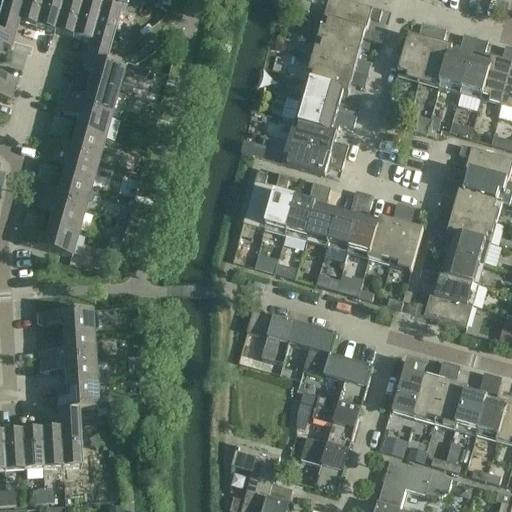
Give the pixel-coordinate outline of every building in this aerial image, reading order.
[(17,24),(23,0),(2,0),(0,7),(0,19),(13,23),(17,24)] [(42,0),(23,0),(17,24),(35,29),(42,0)] [(42,0),(35,29),(53,35),(62,0),(42,0)] [(62,0),(53,35),(63,38),(71,40),(82,1),(77,0),(62,0)] [(331,0),(325,21),(366,33),(370,22),(379,25),(382,14),(331,0)] [(71,40),(90,45),(101,7),(82,1),(71,40)] [(101,7),(90,45),(109,51),(120,12),(101,7)] [(13,23),(0,19),(0,38),(8,41),(10,34),(13,23)] [(325,21),(319,42),(360,54),(366,33),(325,21)] [(434,30),(422,26),(418,40),(409,37),(397,80),(418,86),(434,30)] [(418,86),(439,92),(451,49),(443,47),(446,33),(434,30),(418,86)] [(368,43),(381,47),(384,37),(370,33),(368,43)] [(0,55),(1,51),(10,53),(13,42),(8,41),(0,38),(0,55)] [(476,42),(464,38),(460,51),(451,49),(439,92),(460,98),(476,42)] [(369,79),(372,67),(358,62),(360,54),(319,42),(313,63),(369,79)] [(488,45),(476,42),(460,98),(481,104),(493,61),(485,58),(488,45)] [(109,51),(94,47),(91,56),(89,64),(104,68),(107,61),(109,51)] [(481,104),(502,109),(511,73),(511,51),(505,50),(501,63),(493,61),(481,104)] [(87,90),(124,101),(124,100),(117,98),(124,74),(104,68),(89,64),(86,63),(83,74),(91,76),(87,90)] [(365,91),(368,80),(369,79),(313,63),(307,84),(349,96),(351,87),(365,91)] [(147,74),(133,70),(132,76),(134,80),(145,83),(147,74)] [(511,73),(502,109),(511,112),(511,73)] [(0,87),(13,92),(16,83),(16,82),(0,77),(0,87)] [(357,120),(360,108),(346,104),(349,96),(307,84),(301,105),(357,120)] [(0,99),(10,102),(13,92),(0,87),(0,99)] [(61,96),(58,106),(110,121),(111,120),(118,122),(119,117),(122,116),(124,107),(123,104),(124,101),(87,90),(83,103),(61,96)] [(295,125),(337,137),(340,129),(353,133),(357,120),(301,105),(289,101),(283,122),(295,125)] [(58,106),(55,115),(55,117),(78,123),(74,135),(104,144),(110,121),(58,106)] [(140,118),(137,128),(154,133),(156,122),(140,118)] [(432,123),(430,130),(429,130),(426,139),(431,140),(433,133),(436,134),(439,125),(432,123)] [(345,162),(349,150),(335,146),(337,137),(295,125),(289,146),(345,162)] [(416,126),(414,135),(426,139),(429,130),(416,126)] [(47,143),(44,154),(96,169),(104,144),(74,135),(70,150),(47,143)] [(289,146),(283,168),(325,180),(328,170),(342,174),(345,162),(289,146)] [(511,171),(511,162),(484,155),(462,149),(460,158),(468,161),(465,172),(508,185),(511,171)] [(44,154),(42,162),(41,164),(65,171),(61,183),(90,192),(96,169),(44,154)] [(462,185),(459,194),(502,206),(510,208),(511,200),(511,185),(508,185),(465,172),(465,173),(470,175),(466,186),(462,185)] [(265,233),(281,177),(280,177),(276,191),(265,188),(267,178),(258,176),(244,227),(265,233)] [(290,180),(281,177),(265,233),(286,239),(297,201),(285,198),(290,180)] [(34,189),(32,199),(83,214),(90,192),(61,183),(58,196),(34,189)] [(286,239),(306,245),(321,188),(313,186),(308,204),(297,201),(286,239)] [(326,209),(331,191),(321,188),(306,245),(327,251),(338,212),(326,209)] [(459,194),(453,214),(496,227),(502,206),(459,194)] [(32,199),(29,208),(28,210),(52,217),(48,229),(76,238),(83,214),(32,199)] [(348,257),(360,214),(351,212),(350,216),(338,212),(327,251),(329,251),(326,261),(343,266),(346,256),(348,257)] [(348,257),(370,263),(381,220),(380,220),(379,224),(368,220),(369,217),(360,214),(348,257)] [(491,247),(496,227),(453,214),(450,226),(437,222),(434,231),(491,247)] [(370,263),(390,268),(402,226),(381,220),(370,263)] [(412,274),(423,232),(402,226),(390,268),(412,274)] [(76,238),(48,229),(44,242),(21,235),(18,246),(70,261),(76,238)] [(485,268),(491,247),(434,231),(431,241),(449,246),(446,257),(485,268)] [(479,289),(485,268),(446,257),(443,269),(425,264),(422,273),(479,289)] [(279,267),(276,277),(283,280),(286,270),(279,267)] [(473,309),(479,289),(422,273),(420,282),(438,287),(435,297),(430,296),(430,297),(473,309)] [(317,289),(331,293),(333,285),(319,281),(317,289)] [(359,301),(361,293),(347,289),(345,297),(359,301)] [(361,293),(359,301),(372,305),(374,297),(361,293)] [(473,309),(430,297),(426,309),(417,307),(414,317),(467,332),(473,309)] [(388,309),(401,313),(403,305),(390,302),(388,309)] [(62,341),(63,340),(91,339),(89,315),(36,318),(37,330),(61,329),(62,341)] [(246,337),(266,342),(261,362),(283,369),(289,348),(295,327),(253,315),(246,337)] [(331,358),(337,339),(295,327),(289,348),(308,354),(303,374),(325,380),(331,358)] [(39,356),(40,366),(92,362),(91,339),(63,340),(62,341),(63,354),(39,356)] [(372,370),(350,364),(331,359),(331,358),(325,380),(344,386),(339,407),(360,413),(372,370)] [(40,366),(40,376),(41,377),(64,376),(65,387),(94,386),(92,362),(40,366)] [(414,422),(427,379),(414,376),(417,367),(408,364),(393,416),(414,422)] [(447,385),(427,379),(414,422),(435,428),(447,385)] [(468,391),(447,385),(435,428),(456,434),(468,391)] [(55,403),(56,413),(57,413),(77,412),(96,411),(94,386),(65,387),(66,403),(55,403)] [(456,434),(476,440),(488,397),(479,394),(478,399),(468,396),(469,391),(468,391),(456,434)] [(476,440),(497,446),(510,403),(508,402),(507,407),(496,404),(498,399),(488,397),(476,440)] [(349,453),(360,413),(339,407),(318,401),(312,422),(332,428),(327,447),(349,453)] [(497,446),(511,449),(511,403),(510,403),(497,446)] [(104,418),(119,417),(119,407),(103,408),(104,418)] [(77,412),(57,413),(58,421),(58,432),(79,430),(78,420),(77,412)] [(58,432),(61,472),(81,470),(79,430),(58,432)] [(43,473),(61,472),(58,432),(40,433),(43,473)] [(40,433),(21,434),(23,474),(43,473),(40,433)] [(21,434),(1,435),(4,475),(23,474),(21,434)] [(349,453),(327,447),(306,441),(300,464),(321,469),(315,490),(337,496),(349,453)] [(249,489),(247,497),(268,503),(272,488),(280,461),(237,448),(231,470),(253,476),(249,489)] [(411,451),(408,462),(423,466),(426,455),(411,451)] [(445,473),(447,466),(434,462),(432,470),(445,473)] [(433,477),(408,471),(391,466),(379,506),(398,511),(400,511),(406,493),(437,502),(438,499),(441,500),(449,496),(452,483),(433,477)] [(447,466),(445,473),(458,477),(460,469),(447,466)] [(486,485),(488,477),(475,474),(473,482),(486,485)] [(488,477),(486,485),(500,489),(502,481),(488,477)] [(243,511),(245,505),(244,505),(247,497),(249,489),(230,484),(230,501),(233,502),(235,502),(231,511),(243,511)] [(247,497),(244,505),(245,505),(243,511),(287,511),(293,494),(272,488),(268,503),(247,497)] [(89,505),(97,504),(96,489),(91,489),(88,493),(89,505)] [(46,507),(45,492),(38,492),(34,497),(35,508),(46,507)] [(45,492),(46,507),(54,506),(53,495),(49,492),(45,492)] [(5,494),(6,509),(15,509),(14,497),(11,494),(5,494)] [(511,511),(511,499),(499,496),(496,505),(502,507),(500,511),(511,511)]
